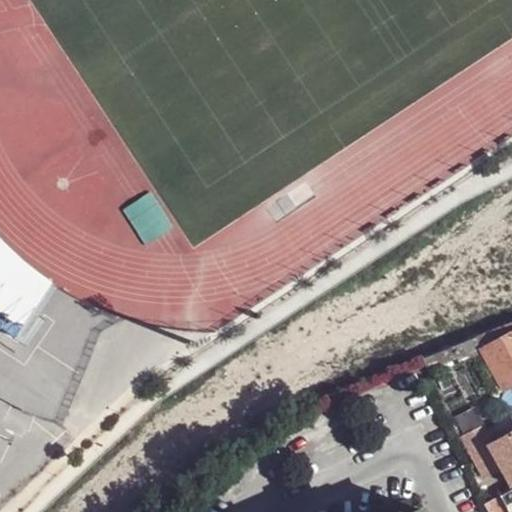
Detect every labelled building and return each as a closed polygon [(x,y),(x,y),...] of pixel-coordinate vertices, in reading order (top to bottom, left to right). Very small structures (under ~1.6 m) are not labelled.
[(0,328),(23,346),(59,287),(29,265),(5,242),(0,236),(0,328)] [(511,322),(475,338),(481,348),(511,331),(511,322)] [(511,331),(481,348),(480,350),(502,388),(511,382),(511,331)] [(453,346),(439,352),(441,356),(443,361),(457,356),(453,346)] [(475,408),(455,418),(464,435),(482,426),(484,425),(475,408)] [(511,431),(490,444),(487,445),(499,468),(508,484),(511,481),(511,431)] [(482,477),(499,468),(487,445),(490,444),(485,435),(467,444),(465,445),(482,477)] [(501,506),(511,499),(511,488),(496,498),(501,506)]
